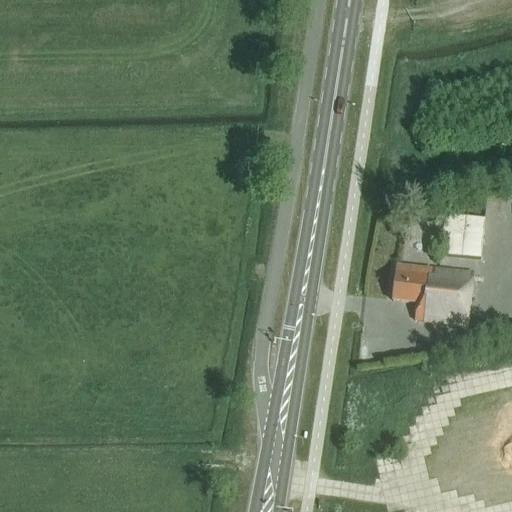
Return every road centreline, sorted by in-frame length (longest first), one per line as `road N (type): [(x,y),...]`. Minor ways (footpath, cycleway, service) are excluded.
road 1 (primary): [(330,124),(253,511)]
road 2 (primary): [(278,511),(331,176),(330,124)]
road 3 (primary): [(330,124),(348,0)]
road 4 (track): [(345,18),(427,12),(464,0)]
